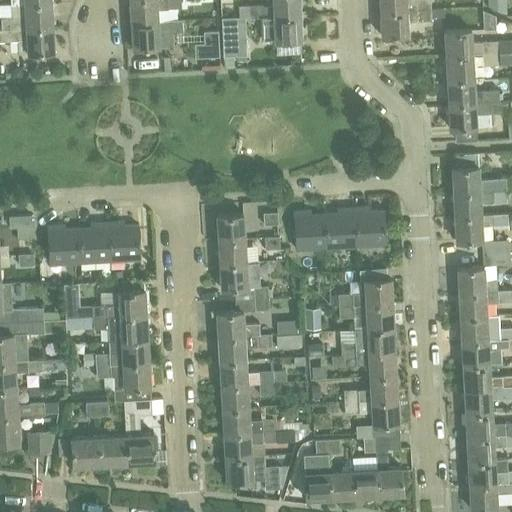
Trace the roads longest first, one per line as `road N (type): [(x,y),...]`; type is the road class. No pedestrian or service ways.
road 1 (residential): [(182,511),(168,194),(50,204)]
road 2 (residential): [(437,511),(417,181)]
road 3 (residential): [(417,181),(399,111),(363,80),(353,0)]
road 4 (residential): [(417,181),(288,187)]
